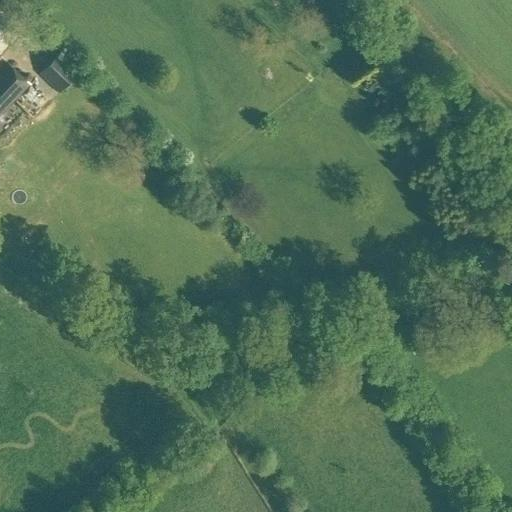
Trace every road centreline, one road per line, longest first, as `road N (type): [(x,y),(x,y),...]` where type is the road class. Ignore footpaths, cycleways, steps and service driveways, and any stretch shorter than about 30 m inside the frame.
road 1 (track): [(511,273),(176,366)]
road 2 (track): [(176,366),(129,352),(0,257)]
